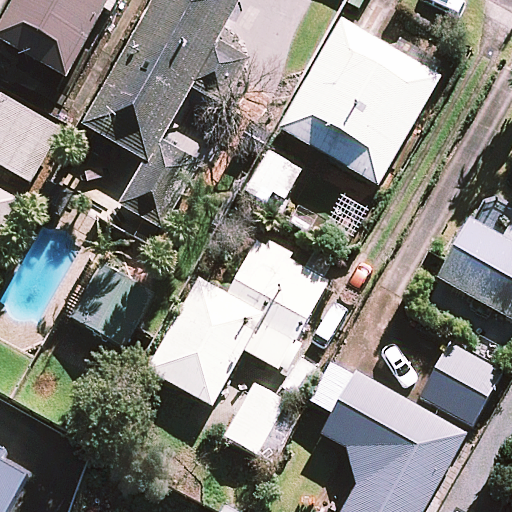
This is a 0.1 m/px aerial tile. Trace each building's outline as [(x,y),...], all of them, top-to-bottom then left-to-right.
[(21,0),(0,38),(0,45),(81,91),(131,0),(21,0)] [(245,0),(160,0),(88,131),(147,165),(122,210),(164,233),(220,134),(181,113),(193,92),(221,108),(255,47),(227,32),(245,0)] [(315,0),(278,0),(267,34),(300,45),(315,0)] [(379,189),(447,73),(400,46),(394,56),(344,27),(282,133),(379,189)] [(62,134),(3,102),(0,107),(0,168),(33,187),(62,134)] [(284,217),(306,178),(265,156),(244,194),(284,217)] [(0,237),(18,205),(0,194),(0,237)] [(511,248),(473,226),(440,283),(511,323),(511,248)] [(244,353),(289,377),(304,349),(298,345),(333,280),(262,241),(230,300),(200,284),(151,376),(214,409),(244,353)] [(154,303),(103,272),(74,322),(125,352),(154,303)] [(501,377),(452,350),(423,404),(472,431),(501,377)] [(425,511),(466,439),(335,367),(314,405),(337,417),(325,439),(348,451),(360,488),(346,511),(425,511)] [(286,406),(259,389),(227,439),(254,456),(286,406)] [(0,511),(10,511),(26,484),(4,471),(9,461),(0,456),(0,511)]
